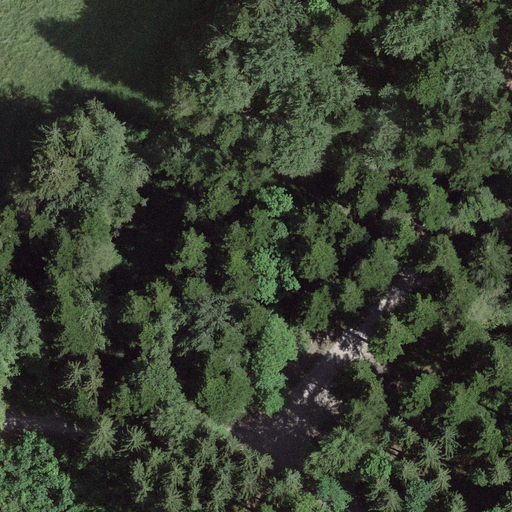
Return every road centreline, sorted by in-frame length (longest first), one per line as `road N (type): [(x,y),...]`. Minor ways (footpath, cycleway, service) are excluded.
road 1 (track): [(0,420),(204,449),(258,424),(397,296),(511,169)]
road 2 (track): [(258,424),(347,511)]
